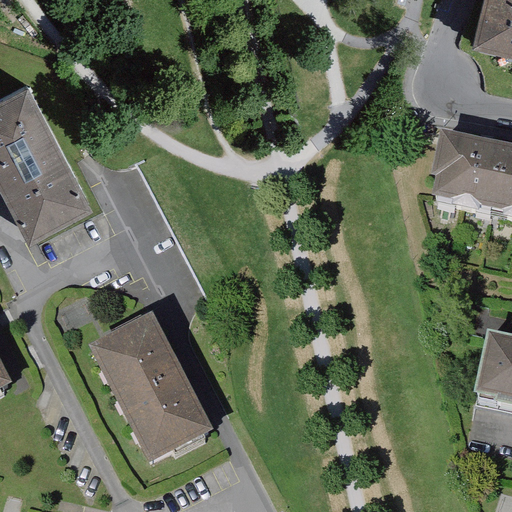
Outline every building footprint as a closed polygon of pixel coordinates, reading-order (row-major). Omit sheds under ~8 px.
[(511,57),(511,0),(483,0),(471,47),(511,57)] [(101,212),(34,85),(0,102),(0,180),(35,246),(101,212)] [(511,152),(473,144),(435,136),(421,203),(511,221),(511,152)] [(225,447),(159,320),(93,354),(159,481),(225,447)] [(511,345),(486,340),(472,407),(511,415),(511,345)] [(0,408),(18,400),(0,365),(0,408)]
